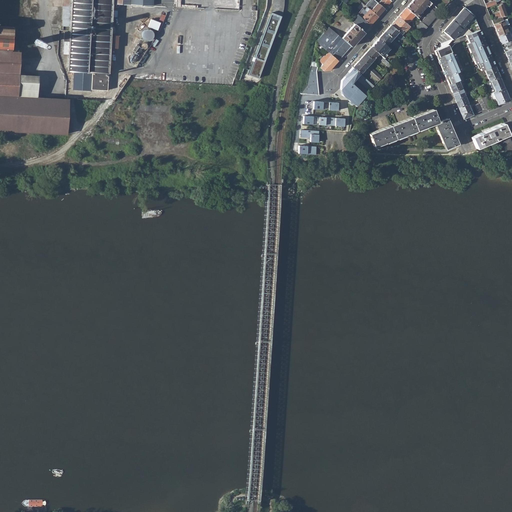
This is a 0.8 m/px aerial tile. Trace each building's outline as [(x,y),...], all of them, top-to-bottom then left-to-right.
[(0,0),(0,130),(66,135),(68,100),(33,97),(34,78),(15,77),(16,52),(11,52),(12,30),(0,29),(0,0)] [(70,70),(69,89),(87,91),(88,72),(105,73),(108,19),(111,19),(111,15),(109,15),(110,1),(151,4),(151,0),(64,0),(63,26),(67,26),(67,32),(61,32),(59,54),(65,55),(64,70),(70,70)] [(374,0),(370,0),(366,6),(367,7),(378,17),(385,9),(377,2),(374,0)] [(392,1),(390,0),(379,0),(377,2),(385,9),(392,1)] [(413,0),(412,0),(406,8),(407,8),(412,3),(413,4),(415,1),(413,0)] [(413,0),(415,1),(413,4),(412,3),(407,8),(414,15),(416,16),(417,17),(431,2),(430,1),(428,0),(413,0)] [(497,6),(499,12),(501,17),(506,15),(506,14),(504,8),(507,7),(505,2),(497,6)] [(284,4),(272,3),(272,9),(270,14),(281,18),(283,10),(284,4)] [(362,18),(370,26),(378,17),(367,7),(365,9),(363,8),(357,14),(358,15),(360,17),(362,18)] [(451,39),(453,40),(454,39),(466,35),(480,30),(474,15),(465,7),(443,32),(451,39)] [(398,16),(406,23),(409,21),(414,15),(407,8),(406,8),(398,16)] [(433,9),(421,21),(427,27),(439,14),(433,9)] [(281,18),(270,14),(247,74),(258,78),(281,18)] [(356,25),(364,32),(370,26),(362,18),(360,17),(358,15),(352,21),(354,24),(356,25)] [(398,32),(400,33),(407,25),(406,23),(398,16),(391,25),(398,32)] [(156,28),(158,21),(149,17),(147,25),(156,28)] [(499,36),(511,31),(506,19),(502,21),(494,24),(499,36)] [(416,27),(422,33),(427,27),(421,21),(417,25),(416,27)] [(342,38),(351,47),(364,32),(356,25),(354,24),(342,38)] [(392,39),(398,32),(391,25),(384,32),(392,39)] [(150,28),(146,27),(143,28),(140,30),(139,34),(139,37),(142,40),(145,42),(149,41),(152,40),(153,37),(153,33),(152,30),(150,28)] [(332,56),(335,58),(341,51),(344,54),(351,47),(342,38),(329,27),(316,42),(317,42),(330,54),(332,56)] [(413,30),(419,36),(422,33),(416,27),(413,30)] [(469,48),(475,64),(478,63),(481,71),(484,69),(495,65),(480,30),(466,35),(469,42),(468,43),(470,48),(469,48)] [(511,30),(511,31),(499,36),(502,43),(509,40),(509,41),(506,43),(507,46),(511,43),(511,39),(511,38),(511,30)] [(380,40),(386,45),(392,39),(384,32),(378,39),(380,40)] [(386,45),(380,40),(377,42),(376,41),(373,44),(378,49),(376,51),(379,54),(380,55),(382,57),(390,48),(386,45)] [(392,42),(400,49),(402,47),(394,40),(392,42)] [(435,54),(449,84),(461,79),(463,79),(459,71),(462,70),(455,54),(453,55),(448,45),(434,51),(435,54)] [(365,54),(372,60),(379,54),(376,51),(371,47),(365,54)] [(338,62),(344,54),(341,51),(335,58),(338,62)] [(330,70),(338,62),(335,58),(332,56),(330,54),(329,53),(327,56),(325,56),(320,61),(321,62),(323,64),(321,68),(324,71),(330,70)] [(359,60),(366,67),(372,60),(365,54),(359,60)] [(378,57),(390,68),(392,66),(382,57),(380,55),(378,57)] [(353,67),(360,73),(366,67),(359,60),(353,67)] [(495,65),(484,69),(489,81),(490,80),(500,76),(495,65)] [(360,73),(353,67),(342,79),(340,88),(343,92),(345,90),(350,91),(348,98),(357,105),(365,95),(351,83),(360,73)] [(368,68),(380,79),(382,77),(370,67),(368,68)] [(366,70),(378,81),(380,79),(368,68),(366,70)] [(480,85),(475,73),(471,75),(475,82),(476,86),(480,85)] [(494,88),(495,92),(505,88),(500,76),(490,80),(494,88)] [(462,83),(461,79),(449,84),(452,92),(462,88),(460,84),(462,83)] [(301,93),(319,95),(318,83),(307,86),(301,93)] [(343,92),(340,88),(342,95),(356,106),(357,105),(348,98),(350,91),(345,90),(343,92)] [(452,92),(455,100),(465,96),(462,88),(452,92)] [(495,92),(493,93),(498,105),(510,99),(505,88),(495,92)] [(455,100),(458,107),(468,103),(465,96),(455,100)] [(481,98),(486,109),(491,108),(486,96),(481,98)] [(474,105),(478,113),(486,109),(481,98),(478,99),(479,103),(474,105)] [(338,102),(313,101),(312,109),(338,110),(338,102)] [(473,115),(468,103),(458,107),(464,119),(473,115)] [(443,143),(445,149),(458,144),(447,118),(439,121),(439,120),(437,121),(432,109),(422,113),(400,121),(378,129),(368,133),(373,146),(435,123),(437,129),(437,130),(442,143),(443,143)] [(324,117),(304,116),(303,124),(344,126),(345,118),(324,117)] [(507,150),(511,150),(511,143),(504,124),(471,137),(476,148),(501,137),(507,150)] [(319,131),(308,130),(307,137),(311,138),(310,142),(318,142),(319,131)] [(299,146),(299,153),(316,154),(316,146),(299,146)]
